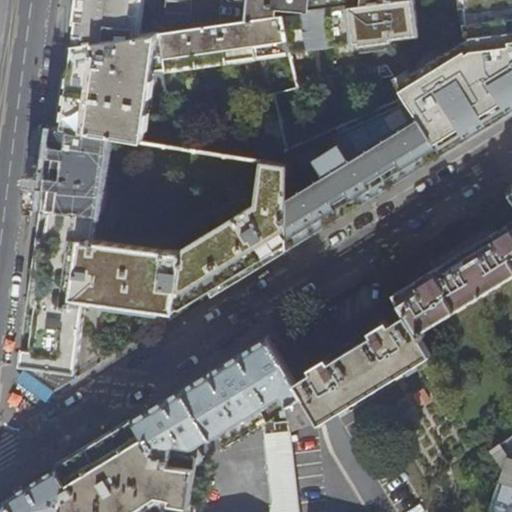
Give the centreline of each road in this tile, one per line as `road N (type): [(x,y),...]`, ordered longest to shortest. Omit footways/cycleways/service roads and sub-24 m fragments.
road 1 (residential): [(0,461),(511,150)]
road 2 (tertiary): [(31,0),(0,229)]
